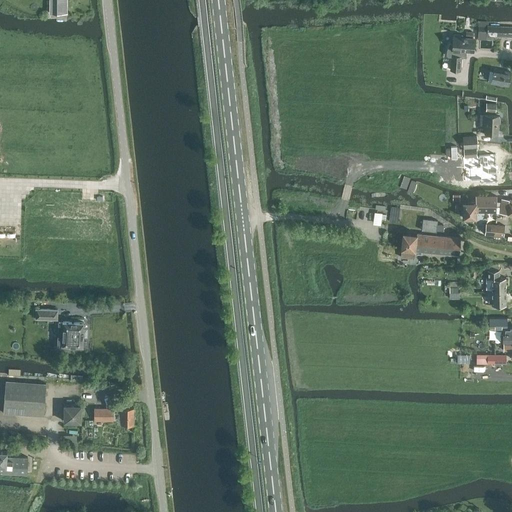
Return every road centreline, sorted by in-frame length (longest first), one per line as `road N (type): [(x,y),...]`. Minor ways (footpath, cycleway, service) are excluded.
road 1 (primary): [(276,511),(218,0)]
road 2 (unclassified): [(163,511),(108,0)]
